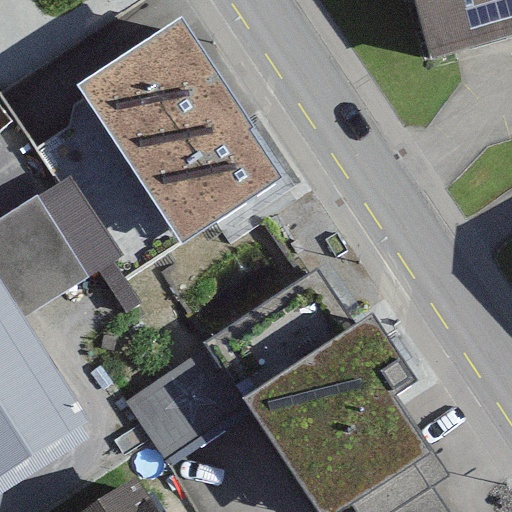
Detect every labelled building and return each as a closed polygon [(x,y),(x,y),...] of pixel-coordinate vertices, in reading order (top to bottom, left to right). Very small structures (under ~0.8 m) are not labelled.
[(511,0),(400,0),(418,67),(511,42),(511,0)] [(195,50),(102,112),(176,221),(269,159),(195,50)] [(352,320),(217,413),(285,511),(339,511),(410,463),(356,385),(384,366),(352,320)] [(0,323),(0,474),(67,435),(0,323)] [(146,511),(128,482),(80,511),(146,511)]
